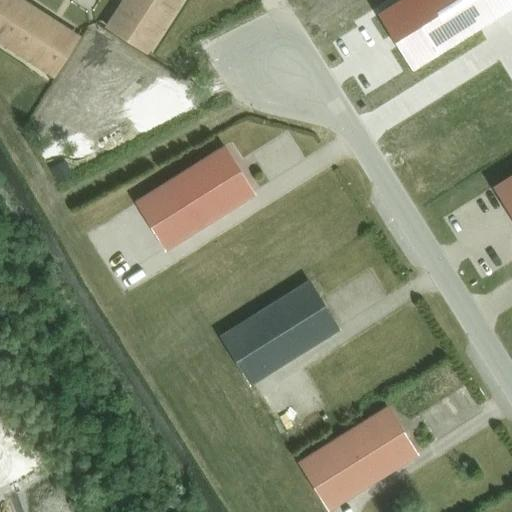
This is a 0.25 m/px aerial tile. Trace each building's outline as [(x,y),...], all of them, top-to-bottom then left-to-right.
[(0,0),(0,43),(48,75),(81,27),(37,0),(0,0)] [(115,0),(102,22),(148,50),(181,0),(115,0)] [(134,195),(167,248),(259,188),(226,140),(134,195)] [(511,165),(492,178),(511,209),(511,165)] [(308,275),(217,331),(249,380),(341,323),(308,275)] [(386,396),(291,456),(323,508),(421,448),(386,396)]
